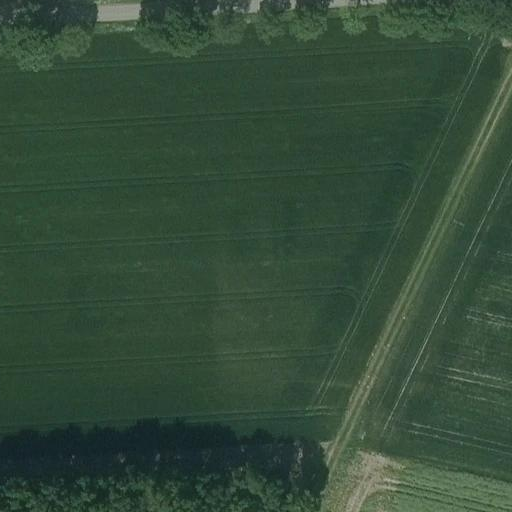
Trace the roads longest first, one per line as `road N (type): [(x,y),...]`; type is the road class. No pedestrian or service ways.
road 1 (track): [(511,84),(311,511)]
road 2 (unclassified): [(0,18),(383,0)]
